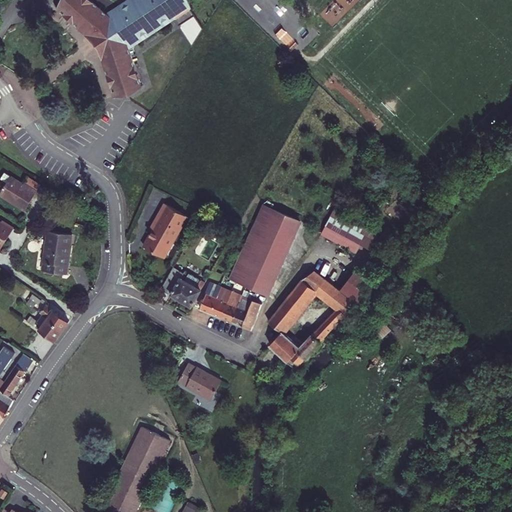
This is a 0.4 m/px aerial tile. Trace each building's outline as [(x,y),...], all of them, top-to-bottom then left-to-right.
[(106,14),(93,2),(90,0),(61,0),(57,9),(84,34),(94,43),(98,48),(102,62),(114,96),(129,95),(141,86),(129,49),(175,19),(180,15),(184,22),(179,25),(192,45),(202,29),(190,10),(190,9),(186,0),(127,0),(116,8),(106,14)] [(184,22),(180,15),(175,19),(179,25),(184,22)] [(94,43),(84,34),(84,40),(96,59),(102,62),(98,48),(94,43)] [(0,193),(0,195),(24,211),(38,191),(24,183),(23,184),(4,172),(0,178),(7,182),(0,193)] [(29,177),(25,183),(36,190),(40,184),(29,177)] [(162,222),(145,249),(166,261),(190,220),(168,207),(160,221),(162,222)] [(370,260),(378,243),(353,233),(328,222),(321,239),(370,260)] [(2,225),(0,224),(0,253),(1,254),(15,231),(3,223),(2,225)] [(257,223),(252,235),(231,279),(265,295),(281,261),(292,239),(257,223)] [(43,271),(64,274),(65,266),(68,266),(73,235),(50,231),(43,271)] [(313,272),(301,282),(315,292),(338,308),(299,346),(282,332),(270,344),(296,366),(311,349),(319,342),(346,314),(355,303),(357,304),(375,281),(357,267),(338,290),(313,272)] [(163,288),(172,293),(193,307),(207,284),(187,271),(185,274),(176,268),(163,288)] [(301,282),(269,321),(282,332),(291,321),(315,292),(301,282)] [(201,310),(212,314),(223,288),(212,283),(205,301),(202,301),(203,304),(201,310)] [(223,288),(212,314),(223,318),(233,292),(223,288)] [(223,318),(233,323),(235,316),(235,314),(237,314),(243,297),(233,292),(223,318)] [(33,294),(30,298),(39,305),(42,300),(33,294)] [(235,316),(233,323),(243,327),(245,322),(249,321),(247,318),(254,301),(243,297),(237,314),(235,314),(235,316)] [(243,327),(251,331),(259,313),(263,305),(254,301),(247,318),(249,321),(245,322),(243,327)] [(40,312),(47,318),(63,329),(69,321),(46,304),(40,312)] [(30,316),(27,320),(40,330),(54,341),(63,329),(47,318),(42,325),(30,316)] [(0,374),(15,353),(4,345),(0,351),(0,374)] [(0,387),(10,395),(29,366),(28,365),(33,358),(24,352),(0,387)] [(220,381),(188,363),(177,381),(210,400),(220,381)] [(0,414),(5,418),(7,414),(14,400),(0,390),(0,414)] [(141,428),(102,509),(107,511),(134,511),(170,442),(141,428)] [(205,511),(207,508),(189,499),(182,511),(205,511)]
